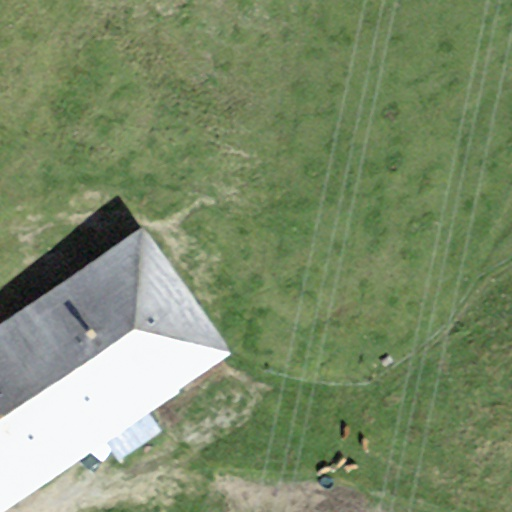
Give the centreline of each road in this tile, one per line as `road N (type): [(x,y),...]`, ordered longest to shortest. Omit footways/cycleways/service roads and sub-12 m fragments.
road 1 (track): [(511,174),(419,318),(314,346),(271,330),(146,214),(118,202),(80,203),(0,233)]
road 2 (track): [(456,511),(358,483),(302,477),(130,485),(49,511)]
